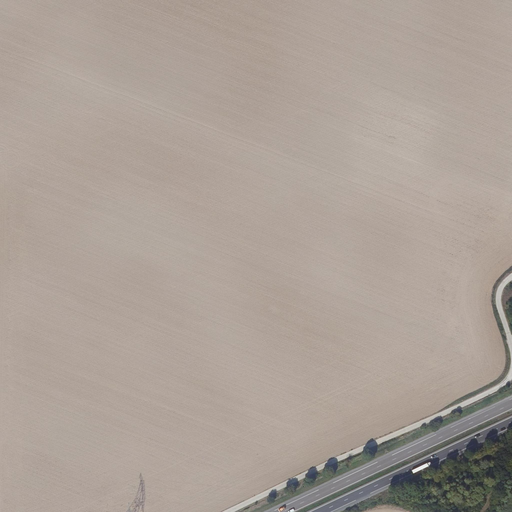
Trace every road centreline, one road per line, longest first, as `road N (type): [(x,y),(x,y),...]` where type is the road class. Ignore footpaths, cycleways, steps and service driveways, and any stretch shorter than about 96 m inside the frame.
road 1 (track): [(233,511),(466,407),(509,384),(511,373)]
road 2 (trunk): [(511,405),(282,511)]
road 3 (trunk): [(316,511),(511,420)]
